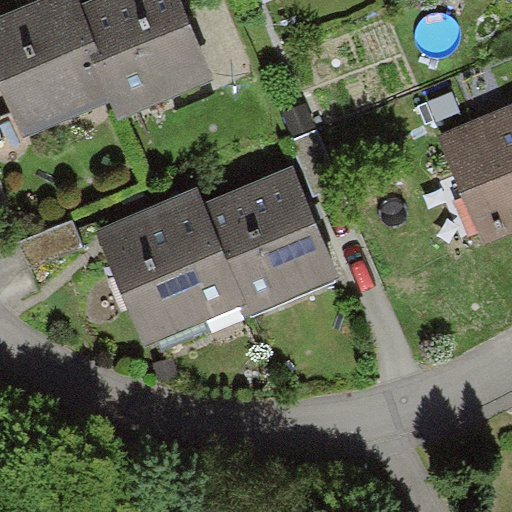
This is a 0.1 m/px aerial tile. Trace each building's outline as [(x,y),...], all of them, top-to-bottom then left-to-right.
[(18,0),(0,7),(0,85),(18,131),(110,94),(71,0),(18,0)] [(71,0),(110,94),(118,114),(210,77),(178,0),(71,0)] [(511,101),(432,137),(479,242),(511,226),(511,101)] [(195,192),(241,302),(246,312),(333,275),(282,155),(195,192)] [(189,181),(94,223),(148,344),(241,302),(195,192),(189,181)] [(60,212),(7,235),(21,269),(75,247),(60,212)]
